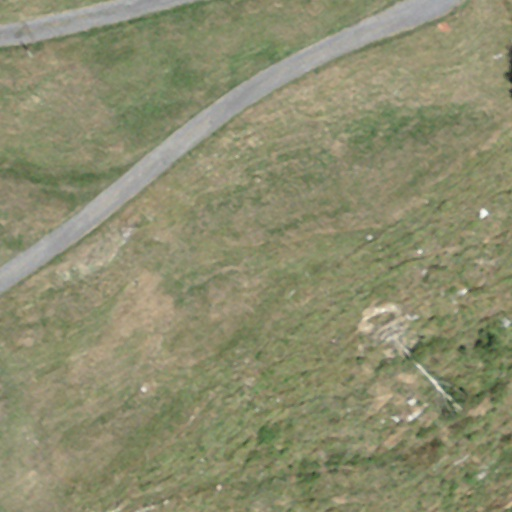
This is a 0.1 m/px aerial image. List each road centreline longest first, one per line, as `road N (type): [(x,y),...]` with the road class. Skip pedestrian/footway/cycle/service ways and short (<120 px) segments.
road 1 (track): [(438,0),(294,66),(219,113),(0,281)]
road 2 (track): [(0,36),(159,0)]
